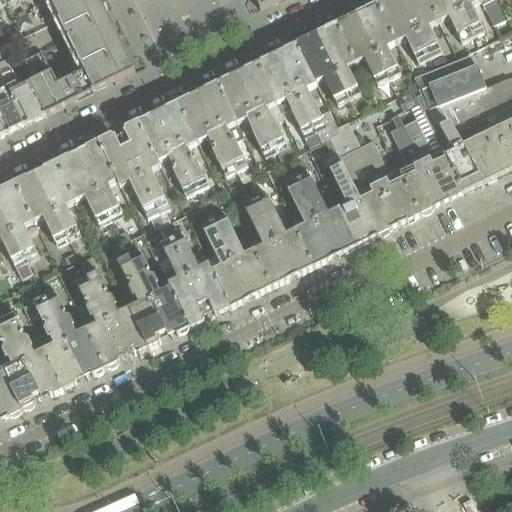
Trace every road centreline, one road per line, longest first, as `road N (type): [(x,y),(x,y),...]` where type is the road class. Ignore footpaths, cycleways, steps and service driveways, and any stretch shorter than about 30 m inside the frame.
road 1 (secondary): [(511,350),(327,418),(118,511)]
road 2 (residential): [(0,164),(334,0)]
road 3 (residential): [(0,453),(319,293)]
road 4 (residential): [(511,213),(385,276),(319,293)]
road 5 (secondary): [(309,511),(420,463)]
